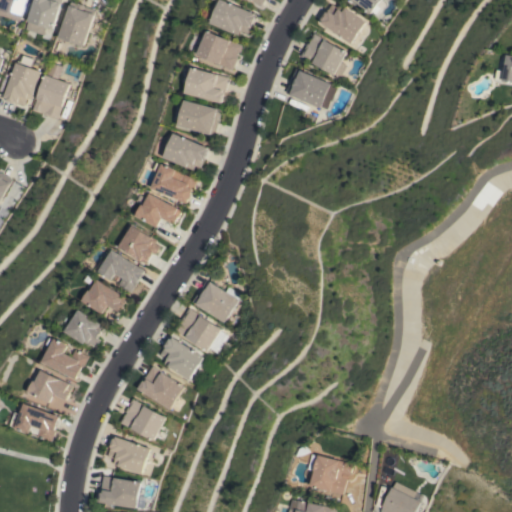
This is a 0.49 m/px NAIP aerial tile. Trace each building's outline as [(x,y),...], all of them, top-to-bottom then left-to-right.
[(19,21),(0,15),(0,0),(27,0),(22,16),(21,16),(19,21)] [(34,0),(61,0),(53,28),(46,26),(44,34),(26,29),(34,0)] [(221,0),(226,0),(256,13),(255,16),(256,16),(252,25),(252,24),(248,33),(241,30),(238,35),(211,22),(221,0)] [(381,0),(384,2),(385,3),(385,5),(384,6),(380,9),(377,14),(375,13),(371,11),(370,12),(354,0),(381,0)] [(70,1),(95,10),(83,46),(58,37),(70,1)] [(319,21),(331,3),(336,6),(339,2),(366,21),(350,43),(319,21)] [(208,30),(243,45),(239,53),(238,53),(237,56),(238,56),(232,70),(197,54),(208,30)] [(334,75),(300,56),(313,33),(347,51),(334,75)] [(505,54),(511,55),(511,81),(501,80),(505,54)] [(16,62),(20,63),(23,55),(34,59),(31,67),(41,71),(31,99),(26,97),(23,105),(3,98),(16,62)] [(186,92),(193,67),(230,77),(223,103),(186,92)] [(320,107),(285,92),(295,69),(331,83),(320,107)] [(45,74),(69,83),(56,119),(42,114),(43,113),(40,112),(32,109),(45,74)] [(336,87),(330,85),(320,107),(325,110),(336,87)] [(185,99),(222,109),(220,118),(218,117),(217,121),(219,121),(215,135),(178,125),(185,99)] [(210,148),(204,161),(201,167),(196,165),(194,169),(164,156),(175,132),(210,148)] [(152,188),(159,171),(154,169),(157,162),(176,169),(184,172),(184,173),(198,179),(187,203),(152,188)] [(0,198),(0,172),(11,179),(0,198)] [(137,215),(143,204),(144,205),(151,193),(182,210),(175,224),(163,217),(158,227),(137,215)] [(152,237),(152,236),(158,240),(156,243),(161,246),(156,254),(153,252),(153,253),(151,257),(151,256),(146,263),(141,260),(136,257),(120,246),(129,231),(126,230),(131,223),(152,237)] [(145,270),(131,291),(119,284),(123,277),(116,273),(112,279),(99,271),(113,249),(145,270)] [(127,298),(123,304),(124,304),(123,306),(124,306),(121,310),(120,310),(119,311),(108,304),(102,313),(82,300),(89,290),(91,290),(98,279),(127,298)] [(192,301),(206,279),(225,291),(228,286),(240,294),(237,299),(239,300),(224,322),(192,301)] [(221,328),(219,330),(226,335),(215,351),(209,347),(206,350),(175,330),(181,320),(181,319),(188,307),(221,328)] [(63,329),(67,322),(70,324),(79,309),(105,326),(98,337),(101,339),(96,346),(91,343),(88,346),(63,329)] [(203,356),(189,379),(164,363),(166,358),(159,354),(171,336),(203,356)] [(42,362),(55,338),(68,345),(65,352),(71,356),(75,348),(89,356),(83,368),(82,367),(76,379),(42,362)] [(138,388),(152,366),(184,386),(170,409),(138,388)] [(73,385),(66,399),(54,393),(50,402),(28,391),(34,380),(36,381),(42,369),(73,385)] [(153,440),(120,422),(126,411),(125,411),(132,398),(166,416),(153,440)] [(59,416),(55,428),(56,429),(51,441),(37,436),(40,428),(32,425),(29,432),(15,427),(15,426),(10,425),(15,412),(20,413),(24,402),(59,416)] [(141,473),(113,463),(115,458),(106,456),(113,435),(150,448),(141,473)] [(353,463),(350,474),(348,474),(343,494),(310,486),(314,470),(308,469),(312,454),(353,463)] [(98,501),(103,475),(141,482),(136,508),(98,501)] [(392,487),(394,488),(396,482),(417,493),(415,498),(421,501),(415,511),(383,511),(380,510),(392,487)] [(335,508),(334,511),(289,511),(292,498),(335,508)]
